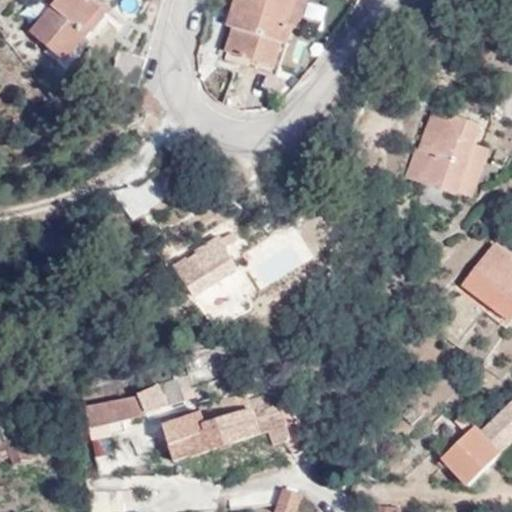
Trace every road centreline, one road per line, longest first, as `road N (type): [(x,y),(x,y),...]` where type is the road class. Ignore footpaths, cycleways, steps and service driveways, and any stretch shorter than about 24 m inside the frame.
road 1 (residential): [(184,0),(174,79),(201,120),(236,132),(275,129),(295,118),(332,81),(386,0)]
road 2 (unknown): [(181,95),(120,173),(48,216),(0,225)]
